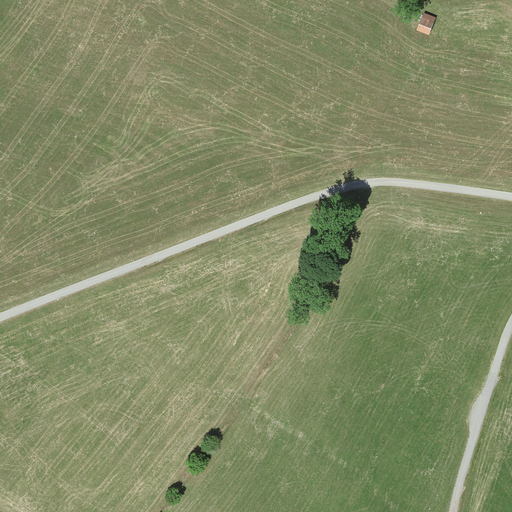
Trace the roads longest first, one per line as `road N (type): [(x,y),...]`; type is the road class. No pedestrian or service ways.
road 1 (residential): [(511,197),(400,182),(354,185),(0,317)]
road 2 (residential): [(453,511),(511,322)]
